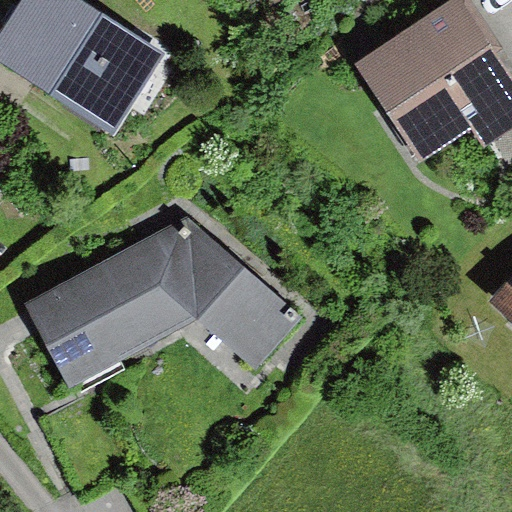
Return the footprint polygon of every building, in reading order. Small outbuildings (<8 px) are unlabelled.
[(162,56),(74,0),(28,0),(0,44),(0,55),(115,130),(162,56)] [(511,66),(469,0),(454,0),(358,61),(420,159),(471,127),(490,157),(511,142),(511,66)] [(0,201),(10,190),(0,182),(0,201)] [(187,217),(24,304),(69,388),(198,318),(257,370),(302,318),(187,217)] [(511,288),(489,316),(511,334),(511,288)] [(97,393),(39,421),(79,504),(137,476),(97,393)]
